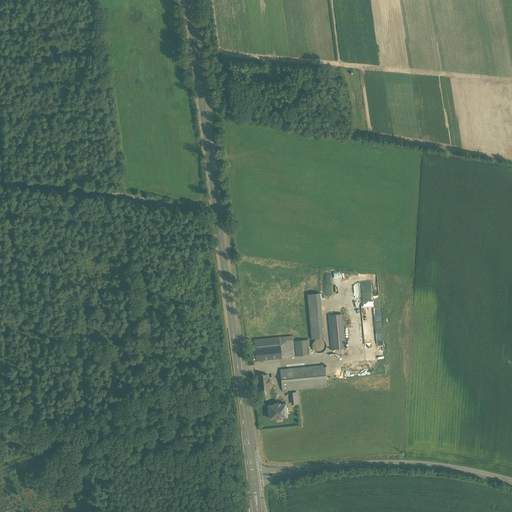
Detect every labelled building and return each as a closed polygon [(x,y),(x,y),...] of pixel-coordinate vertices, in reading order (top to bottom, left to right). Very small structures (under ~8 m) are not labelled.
[(319,293),(308,294),(312,339),(324,338),(319,293)] [(342,314),(330,315),(333,349),(345,348),(342,314)] [(292,336),(254,340),(256,360),(294,356),(292,336)] [(326,348),(326,346),(326,343),(324,341),(322,339),(319,339),(316,339),(314,341),(313,343),(312,346),(313,349),(314,351),(317,353),(319,353),(322,352),(324,351),(326,348)] [(307,340),(295,341),(296,356),(309,355),(307,340)] [(325,365),(311,367),(314,388),(327,386),(325,365)] [(311,367),(280,370),(282,391),(314,388),(311,367)] [(267,374),(258,375),(260,399),(270,398),(268,386),(270,386),(271,384),(270,380),(269,379),(268,379),(267,374)] [(285,404),(279,404),(279,405),(275,405),(269,405),(268,405),(268,406),(269,418),(270,418),(276,418),(282,418),(282,417),(286,417),(287,417),(287,416),(285,404)]
